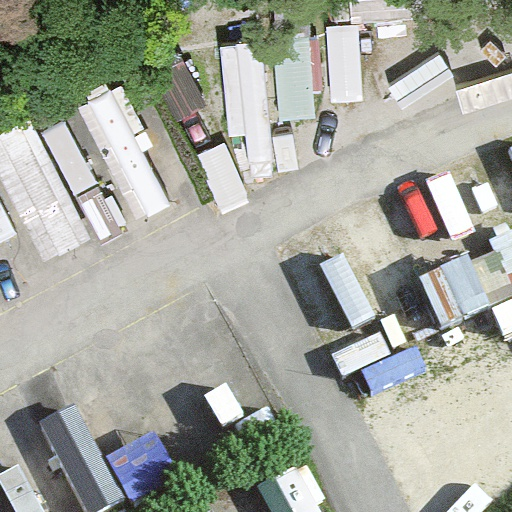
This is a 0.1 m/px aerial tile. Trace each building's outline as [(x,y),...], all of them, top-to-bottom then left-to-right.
[(468,0),(368,40),(396,112),(511,66),(511,51),(491,0),(468,0)] [(236,81),(271,80),(270,31),(235,32),(236,81)] [(0,149),(52,245),(98,221),(35,105),(0,123),(0,149)] [(498,308),(496,283),(511,280),(511,274),(510,257),(438,265),(443,314),(498,308)] [(84,401),(48,418),(91,511),(99,511),(185,473),(164,426),(107,451),(84,401)] [(342,511),(308,458),(272,481),(291,511),(342,511)] [(207,511),(198,497),(173,511),(207,511)]
